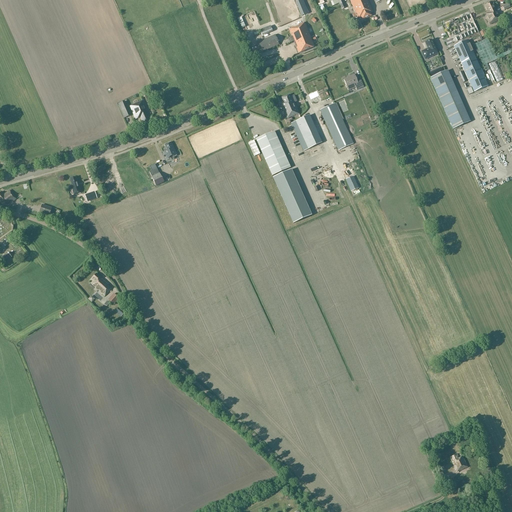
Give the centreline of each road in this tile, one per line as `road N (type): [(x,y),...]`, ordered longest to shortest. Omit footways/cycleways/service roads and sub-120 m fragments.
road 1 (tertiary): [(0,181),(164,130),(471,0)]
road 2 (unclassified): [(323,511),(160,352),(92,253),(0,208)]
